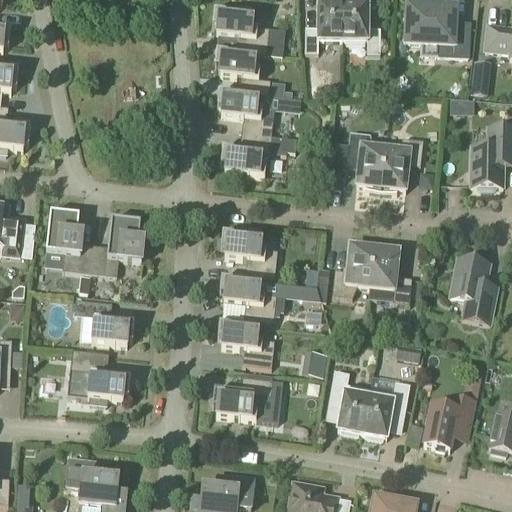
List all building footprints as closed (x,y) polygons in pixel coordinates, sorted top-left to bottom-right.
[(342,46),(342,8),(339,8),(339,4),(324,4),(324,8),(317,8),(317,33),(304,33),(304,59),(317,59),(317,46),(342,46)] [(342,8),(342,46),(345,46),(345,52),(364,52),(364,46),(366,47),(366,60),(379,60),(379,34),(367,34),(367,9),(361,9),(361,4),(345,4),(345,8),(342,8)] [(269,35),(252,33),(253,19),(251,19),(251,13),(235,11),(234,17),(213,15),(211,31),(216,32),(215,41),(238,43),(236,58),(256,60),(266,62),(269,35)] [(438,13),(438,12),(423,11),(423,12),(407,11),(405,49),(420,50),(420,61),(467,63),(469,30),(453,29),(454,14),(438,13)] [(10,33),(0,31),(0,57),(2,58),(3,53),(7,53),(10,33)] [(511,34),(487,32),(484,57),(509,60),(509,64),(511,64),(511,34)] [(256,60),(236,58),(215,55),(214,72),(218,72),(217,81),(240,84),(238,98),(258,100),(258,101),(268,102),(270,87),(258,86),(259,74),(254,73),(256,60)] [(18,74),(0,72),(0,107),(1,98),(10,99),(11,94),(15,94),(18,74)] [(472,84),(471,101),(486,102),(488,86),(472,84)] [(268,102),(258,101),(258,100),(238,98),(218,96),(216,112),(221,113),(220,122),(242,124),(241,140),(270,143),(273,116),(269,115),(270,102),(268,102)] [(449,105),(449,118),(461,118),(461,106),(449,105)] [(8,114),(0,112),(0,159),(5,161),(6,155),(22,156),(23,151),(27,152),(30,132),(6,129),(8,114)] [(511,167),(511,133),(487,133),(486,152),(470,152),(469,192),(476,192),(480,196),(491,197),(496,193),(502,193),(503,167),(511,167)] [(379,200),(384,155),(372,153),(369,141),(349,139),(346,165),(358,166),(355,192),(364,193),(363,196),(368,198),(379,200)] [(296,145),(270,143),(241,140),(239,155),(221,153),(220,169),(224,169),(223,179),(264,183),(265,171),(260,171),(262,158),(269,158),(285,161),(286,158),(294,159),(296,145)] [(419,173),(422,147),(402,144),(397,156),(384,155),(379,200),(391,200),(396,200),(396,197),(405,197),(407,171),(419,173)] [(432,193),(433,179),(419,178),(418,191),(432,193)] [(19,263),(23,226),(7,224),(8,214),(0,212),(0,250),(2,251),(1,261),(19,263)] [(91,280),(94,252),(80,250),(81,245),(76,245),(78,222),(49,218),(45,258),(64,260),(62,277),(91,280)] [(140,269),(142,252),(137,252),(140,228),(111,225),(107,253),(94,252),(91,280),(116,283),(118,267),(140,269)] [(274,285),(277,257),(260,256),(262,242),(259,242),(259,236),(243,234),(242,240),(221,238),(220,253),(225,254),(223,263),(246,266),(244,281),(274,285)] [(369,295),(374,250),(363,249),(357,249),(357,253),(349,252),(346,278),(334,276),(331,302),(351,305),(356,293),(369,295)] [(369,295),(368,304),(392,307),(392,309),(408,311),(411,285),(395,283),(398,257),(389,256),(390,253),(385,252),(374,250),(369,295)] [(489,331),(496,298),(484,295),(489,270),(482,269),(479,264),(468,262),(463,265),(457,264),(449,303),(464,306),(461,325),(489,331)] [(319,274),(317,289),(327,290),(329,274),(319,274)] [(87,299),(89,282),(80,282),(78,298),(87,299)] [(220,283),(218,299),(223,299),(222,309),(224,309),(245,311),(243,327),(273,330),(273,328),(274,317),(279,318),(282,318),(284,304),(276,303),(259,301),(260,287),(220,283)] [(11,297),(11,304),(23,304),(24,291),(18,291),(11,297)] [(131,347),(133,327),(110,325),(111,310),(75,306),(73,322),(93,324),(91,349),(126,352),(127,347),(131,347)] [(257,346),(258,332),(218,328),(216,344),(221,344),(220,354),(243,356),(241,372),(270,375),(274,348),(257,346)] [(0,372),(10,373),(11,347),(0,346),(0,372)] [(419,368),(421,354),(397,350),(395,365),(419,368)] [(127,403),(130,382),(106,380),(108,361),(72,357),(70,376),(89,378),(87,404),(90,404),(89,410),(105,412),(106,406),(122,408),(123,402),(127,403)] [(304,380),(323,383),(326,361),(307,358),(304,380)] [(477,403),(482,378),(467,376),(462,400),(477,403)] [(361,440),(369,395),(346,391),(348,380),(334,377),(328,408),(341,411),(337,436),(341,437),(340,440),(356,443),(357,440),(361,440)] [(270,403),(271,387),(242,384),(240,399),(213,396),(211,412),(216,413),(215,422),(255,427),(256,415),(252,414),(253,401),(270,403)] [(404,422),(409,391),(395,388),(393,399),(369,395),(361,440),(365,441),(365,444),(381,447),(382,444),(386,445),(390,420),(404,422)] [(469,430),(474,407),(451,402),(448,414),(431,411),(423,451),(433,454),(434,458),(443,460),(447,457),(449,457),(455,427),(469,430)] [(274,404),(263,404),(264,423),(275,422),(274,404)] [(511,422),(496,419),(488,453),(491,454),(490,458),(505,462),(506,457),(511,458),(511,422)] [(123,511),(125,500),(116,499),(117,486),(104,484),(106,470),(69,466),(66,496),(80,498),(79,510),(78,511),(123,511)] [(250,511),(253,485),(216,481),(215,496),(202,494),(200,508),(191,506),(190,511),(250,511)] [(0,511),(8,511),(9,485),(0,484),(0,511)] [(335,511),(337,504),(321,501),(322,494),(293,489),(288,511),(335,511)]
